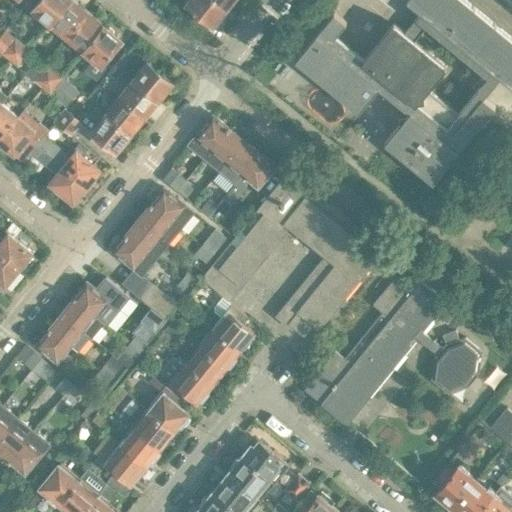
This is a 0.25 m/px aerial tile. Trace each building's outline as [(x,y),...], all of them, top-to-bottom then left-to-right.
[(32,0),(27,6),(39,15),(40,14),(50,22),(67,0),(32,0)] [(87,11),(73,0),(67,0),(50,22),(66,35),(87,11)] [(229,9),(217,0),(189,0),(186,4),(213,25),(218,19),(220,20),(229,9)] [(217,0),(229,9),(236,0),(217,0)] [(433,181),(496,105),(484,96),(501,76),(511,85),(511,36),(467,0),(407,0),(422,11),(405,31),(394,22),(364,58),(336,35),(347,21),(334,11),(296,59),(359,111),(379,86),(410,111),(385,142),(433,181)] [(103,24),(87,11),(66,35),(83,49),(103,24)] [(107,27),(103,24),(83,49),(102,64),(122,39),(113,32),(114,30),(110,26),(107,27)] [(0,39),(15,52),(21,44),(13,38),(14,38),(2,28),(0,30),(0,39)] [(15,52),(0,39),(0,52),(8,59),(15,52)] [(29,51),(21,44),(15,52),(23,59),(29,51)] [(122,69),(133,56),(126,50),(115,63),(122,69)] [(23,59),(15,52),(8,59),(17,66),(23,59)] [(148,60),(133,78),(158,99),(159,97),(162,97),(168,90),(167,88),(173,81),(148,60)] [(122,69),(115,63),(107,72),(115,78),(122,69)] [(47,79),(54,71),(46,65),(40,73),(47,79)] [(41,87),(47,79),(40,73),(31,66),(25,73),(41,87)] [(54,84),(60,77),(54,71),(47,79),(54,84)] [(65,106),(79,90),(63,77),(62,79),(60,77),(54,84),(47,92),(50,94),(65,106)] [(158,99),(133,78),(120,95),(144,116),(158,99)] [(47,92),(54,84),(47,79),(41,87),(47,92)] [(144,116),(120,95),(105,112),(130,133),(144,116)] [(1,101),(0,102),(0,136),(18,115),(1,101)] [(84,123),(78,118),(65,107),(54,120),(73,136),(84,123)] [(42,136),(48,129),(40,122),(23,108),(18,115),(0,136),(0,141),(15,154),(20,147),(28,153),(30,151),(36,143),(42,136)] [(130,133),(105,112),(91,130),(116,150),(122,143),(125,143),(130,136),(130,134),(130,133)] [(213,113),(188,144),(205,157),(229,127),(213,113)] [(245,139),(229,127),(205,157),(220,170),(245,139)] [(51,143),(42,136),(36,143),(51,156),(63,165),(62,166),(86,187),(101,168),(95,163),(99,158),(81,143),(69,158),(64,153),(65,152),(52,141),(51,143)] [(235,182),(260,152),(245,139),(220,170),(235,182)] [(51,156),(36,143),(30,151),(45,163),(51,156)] [(257,189),(276,165),(260,152),(235,182),(222,198),(231,205),(248,185),(245,183),(247,181),(257,189)] [(23,161),(19,167),(25,172),(30,166),(23,161)] [(86,187),(62,166),(49,182),(74,202),(86,187)] [(178,190),(186,179),(171,167),(163,178),(167,182),(178,190)] [(278,313),(292,325),(293,324),(304,333),(313,322),(318,327),(382,250),(287,171),(215,260),(241,282),(290,223),(327,254),(278,313)] [(186,179),(178,190),(184,195),(193,185),(186,179)] [(164,186),(151,202),(181,227),(194,211),(164,186)] [(218,204),(211,198),(211,199),(209,198),(200,208),(209,215),(218,204)] [(151,202),(138,218),(168,243),(181,227),(151,202)] [(138,218),(126,233),(156,258),(168,243),(138,218)] [(226,237),(215,228),(202,244),(212,253),(226,237)] [(21,229),(15,237),(26,246),(33,238),(21,229)] [(3,238),(0,241),(0,253),(19,269),(33,252),(26,246),(15,237),(8,232),(3,238)] [(126,233),(112,249),(143,274),(156,258),(126,233)] [(212,253),(202,244),(194,253),(205,262),(212,253)] [(19,269),(0,253),(0,281),(5,286),(19,269)] [(188,270),(181,279),(192,287),(199,279),(188,270)] [(346,357),(337,349),(336,349),(320,369),(327,376),(318,388),(317,389),(316,391),(316,392),(316,394),(316,395),(316,397),(317,398),(318,399),(319,400),(344,421),(414,336),(437,355),(435,357),(432,378),(448,392),(469,385),(480,372),(482,350),(466,337),(445,345),(443,348),(420,329),(445,299),(414,273),(406,282),(397,274),(374,303),(383,310),(360,339),(346,357)] [(192,287),(181,279),(174,287),(185,296),(192,287)] [(97,316),(110,299),(87,280),(74,297),(97,316)] [(152,282),(141,296),(167,318),(179,303),(152,282)] [(249,316),(222,294),(213,305),(214,310),(220,315),(211,326),(239,348),(240,346),(242,348),(244,348),(253,337),(252,335),(250,334),(254,330),(244,322),(249,316)] [(104,322),(97,316),(74,297),(61,312),(90,336),(92,337),(104,322)] [(260,315),(274,327),(281,318),(267,306),(260,315)] [(151,307),(141,320),(156,332),(166,320),(151,307)] [(90,336),(61,312),(49,328),(72,346),(78,351),(90,336)] [(178,327),(171,321),(162,332),(170,338),(178,327)] [(239,348),(211,326),(198,343),(225,365),(226,364),(227,365),(229,366),(238,355),(238,353),(236,351),(239,348)] [(59,362),(72,346),(49,328),(36,344),(59,362)] [(147,343),(135,334),(129,342),(140,351),(147,343)] [(140,351),(129,342),(117,357),(123,363),(127,367),(140,351)] [(225,365),(198,343),(184,360),(211,382),(212,380),(214,382),(216,382),(225,371),(224,369),(222,368),(225,365)] [(33,368),(41,357),(26,344),(17,355),(33,368)] [(111,378),(123,363),(117,357),(112,354),(100,369),(111,378)] [(211,382),(184,360),(179,355),(174,361),(171,358),(161,370),(186,390),(182,395),(193,404),(199,397),(200,399),(202,399),(211,388),(210,386),(209,385),(211,382)] [(57,369),(50,364),(41,357),(33,368),(48,380),(57,369)] [(111,378),(100,369),(94,377),(104,386),(111,378)] [(65,376),(56,387),(65,394),(74,383),(65,376)] [(72,400),(81,389),(74,383),(65,394),(72,400)] [(112,409),(126,392),(119,386),(105,403),(112,409)] [(183,401),(164,386),(160,391),(159,390),(146,407),(173,430),(175,427),(177,428),(179,428),(188,417),(187,415),(186,414),(187,412),(179,406),(183,401)] [(3,404),(0,408),(0,440),(19,417),(3,404)] [(490,427),(500,435),(511,420),(511,410),(507,406),(490,427)] [(173,430),(146,407),(131,425),(159,447),(161,444),(163,445),(165,446),(174,434),(173,432),(172,431),(173,430)] [(19,417),(0,440),(0,452),(10,460),(35,430),(19,417)] [(511,420),(500,435),(509,442),(511,438),(511,420)] [(159,447),(131,425),(118,442),(145,464),(147,461),(149,462),(151,463),(160,452),(159,450),(158,448),(159,447)] [(35,430),(10,460),(26,474),(51,443),(35,430)] [(95,452),(94,451),(79,438),(75,435),(73,439),(76,442),(74,445),(89,458),(95,452)] [(251,444),(242,454),(275,481),(290,464),(259,439),(254,446),(251,444)] [(145,464),(118,442),(104,459),(106,461),(131,481),(134,478),(135,479),(138,480),(147,468),(146,466),(144,465),(145,464)] [(97,453),(89,463),(97,469),(102,463),(103,465),(106,461),(104,459),(97,453)] [(234,465),(228,472),(261,499),(275,481),(242,454),(241,456),(237,456),(233,461),(234,465)] [(41,485),(59,500),(79,475),(61,460),(41,485)] [(454,470),(447,464),(433,480),(441,486),(436,492),(442,497),(441,501),(451,509),(476,479),(466,470),(468,467),(461,461),(454,470)] [(299,471),(284,489),(295,498),(310,480),(299,471)] [(98,491),(81,511),(123,511),(119,508),(107,498),(116,487),(125,495),(131,487),(113,472),(98,491)] [(228,472),(214,489),(241,511),(250,511),(261,499),(228,472)] [(495,481),(500,485),(506,478),(501,474),(495,481)] [(79,475),(59,500),(73,511),(81,511),(98,491),(79,475)] [(476,479),(451,509),(454,511),(478,511),(496,490),(489,484),(486,488),(476,479)] [(201,505),(200,507),(206,511),(241,511),(214,489),(208,496),(204,496),(200,501),(201,505)] [(334,511),(338,508),(332,503),(334,501),(322,490),(315,498),(307,492),(291,511),(334,511)] [(496,490),(478,511),(507,511),(511,508),(500,499),(503,496),(496,490)]
